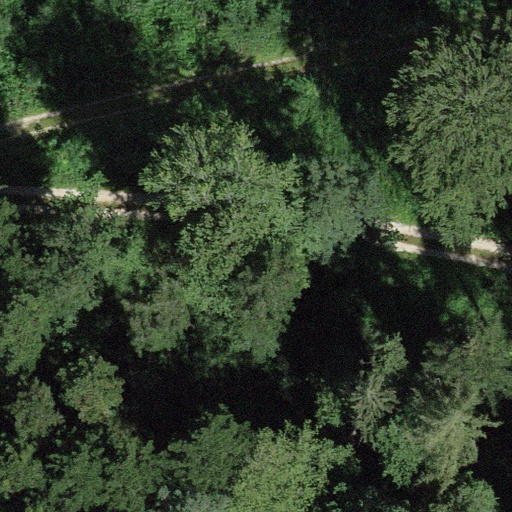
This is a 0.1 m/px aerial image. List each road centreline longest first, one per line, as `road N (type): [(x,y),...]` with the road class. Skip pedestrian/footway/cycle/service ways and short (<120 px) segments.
road 1 (track): [(0,136),(511,14)]
road 2 (track): [(0,210),(161,200),(511,273)]
